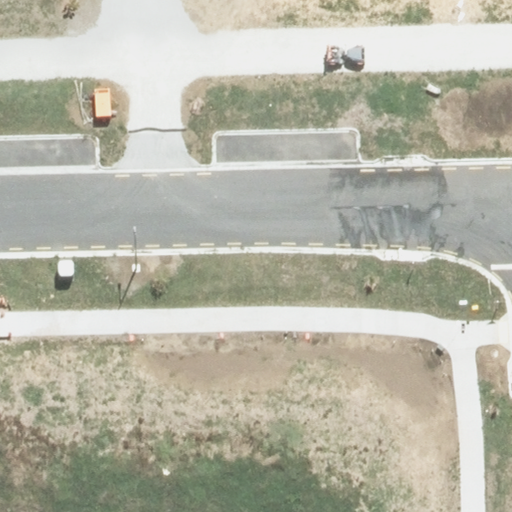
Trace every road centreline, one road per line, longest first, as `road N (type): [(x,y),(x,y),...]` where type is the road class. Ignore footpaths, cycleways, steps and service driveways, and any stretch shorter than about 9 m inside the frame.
road 1 (residential): [(511,202),(0,222)]
road 2 (track): [(145,0),(155,39),(165,215)]
